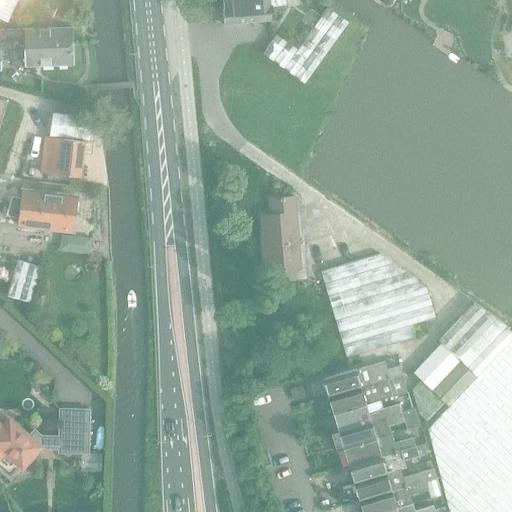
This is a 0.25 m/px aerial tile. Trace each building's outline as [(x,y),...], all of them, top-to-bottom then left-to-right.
[(284,0),(223,0),(225,9),(223,9),(225,26),(272,21),(270,6),(285,5),(284,0)] [(277,35),(263,54),(305,83),(348,22),(327,8),(297,49),(277,35)] [(0,49),(70,45),(69,29),(0,31),(0,49)] [(0,67),(71,64),(70,45),(0,49),(0,67)] [(52,113),(49,136),(57,137),(85,140),(88,140),(92,117),(86,117),(53,113),(52,113)] [(80,178),(85,142),(45,136),(40,173),(80,178)] [(20,191),(19,199),(11,198),(6,216),(17,217),(16,226),(73,232),(74,229),(79,227),(80,219),(75,215),(77,197),(20,191)] [(299,269),(294,198),(270,200),(271,215),(262,216),(266,271),(299,269)] [(76,236),(75,244),(82,253),(90,253),(92,238),(76,236)] [(434,319),(425,289),(378,254),(321,271),(347,358),(416,337),(412,325),(434,319)] [(19,261),(9,296),(33,303),(43,268),(19,261)] [(475,302),(439,340),(441,343),(477,377),(511,340),(511,332),(507,328),(508,326),(475,302)] [(448,407),(427,429),(451,511),(511,511),(511,340),(477,377),(448,407)] [(441,343),(413,372),(421,380),(443,403),(448,407),(477,377),(441,343)] [(384,361),(323,379),(328,397),(402,375),(399,365),(386,369),(384,361)] [(402,375),(328,397),(334,415),(380,401),(380,400),(407,392),(402,375)] [(413,389),(412,389),(418,413),(423,417),(426,420),(443,403),(421,380),(413,389)] [(380,401),(334,415),(338,431),(401,412),(399,404),(382,409),(380,401)] [(244,405),(241,406),(245,421),(249,420),(252,419),(248,404),(244,405)] [(0,460),(3,457),(4,457),(18,469),(36,447),(59,448),(59,452),(87,452),(88,410),(60,410),(60,437),(41,437),(34,431),(26,440),(9,425),(5,429),(0,429),(0,460)] [(401,412),(338,431),(344,449),(391,435),(388,426),(404,422),(401,412)] [(391,435),(344,449),(349,466),(415,446),(412,438),(393,443),(391,435)] [(415,446),(349,466),(354,484),(389,473),(401,470),(400,469),(405,467),(403,460),(417,455),(415,446)] [(259,454),(257,454),(261,466),(270,464),(266,452),(259,454)] [(81,454),(81,472),(101,472),(102,455),(81,454)] [(389,473),(354,484),(359,501),(420,482),(425,481),(436,478),(436,477),(434,468),(429,470),(403,477),(401,470),(389,473)] [(420,482),(359,501),(362,511),(387,511),(412,505),(410,495),(428,490),(425,481),(420,482)] [(272,494),(262,498),(265,505),(275,502),(276,501),(273,494),(272,494)]
